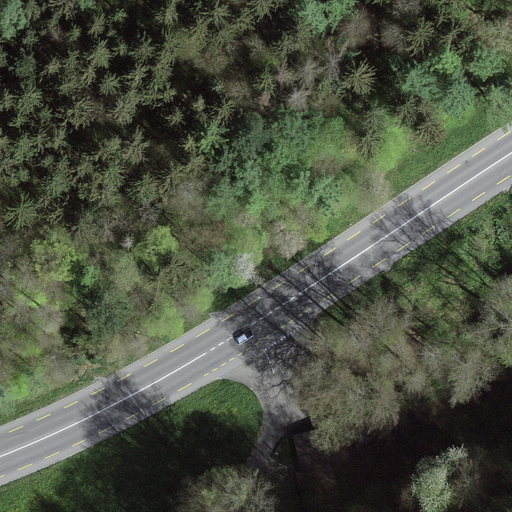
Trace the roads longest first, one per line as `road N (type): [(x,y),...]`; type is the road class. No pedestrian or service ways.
road 1 (primary): [(229,339),(511,153)]
road 2 (primary): [(0,454),(61,431),(229,339)]
road 3 (residential): [(220,511),(278,414),(277,392),(229,339)]
